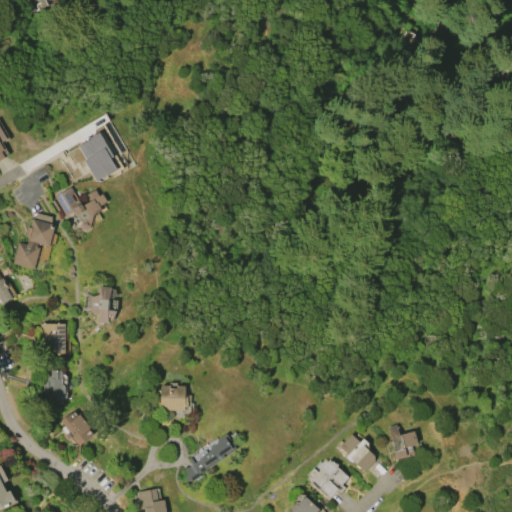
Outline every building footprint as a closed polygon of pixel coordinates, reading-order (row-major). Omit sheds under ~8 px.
[(29,13),(22,0),(52,0),(50,1),(51,3),(47,6),(46,3),(37,8),(37,9),(29,13)] [(117,169),(98,133),(76,145),(95,181),(117,169)] [(69,187),(73,193),(70,195),(76,206),(79,204),(80,206),(90,200),(86,194),(94,190),(97,196),(101,194),(105,202),(98,206),(100,210),(92,215),(88,228),(85,230),(80,228),(78,225),(79,224),(78,223),(80,222),(76,215),(73,216),(71,212),(64,216),(53,197),(69,187)] [(31,219),(53,225),(48,246),(36,244),(35,247),(38,247),(33,269),(12,263),(17,242),(26,244),(27,237),(23,236),(26,227),(29,228),(31,219)] [(0,278),(2,278),(7,287),(6,288),(11,298),(1,304),(0,302),(0,278)] [(98,286),(110,287),(108,310),(115,310),(114,316),(107,315),(106,323),(96,322),(97,312),(88,311),(88,308),(84,308),(84,297),(89,297),(97,294),(98,286)] [(63,323),(63,353),(39,353),(39,323),(63,323)] [(61,404),(46,404),(46,378),(47,378),(47,370),(60,370),(60,378),(61,378),(61,383),(64,386),(64,393),(61,395),(61,404)] [(160,385),(168,386),(168,388),(175,388),(175,386),(183,386),(183,395),(186,395),(186,402),(186,407),(183,407),(183,411),(158,409),(159,387),(160,387),(160,385)] [(72,410),(76,415),(78,414),(88,427),(86,428),(91,434),(78,444),(59,420),(72,410)] [(412,431),(415,444),(403,447),(405,456),(394,459),(386,427),(395,425),(397,435),(412,431)] [(225,433),(235,449),(205,469),(206,470),(202,473),(201,472),(198,474),(199,476),(191,481),(190,479),(186,482),(183,478),(185,472),(185,469),(189,466),(185,459),(189,456),(194,463),(200,458),(201,456),(208,451),(209,448),(220,441),(218,438),(225,433)] [(373,461),(363,472),(349,458),(350,457),(339,446),(350,434),(373,456),(373,461)] [(328,497),(309,479),(327,460),(329,462),(331,461),(334,463),(336,464),(334,466),(346,477),(338,485),(329,477),(326,480),(335,489),(328,497)] [(8,491),(13,501),(0,507),(0,484),(4,492),(8,491)] [(162,500),(163,511),(142,511),(142,509),(138,510),(135,493),(138,493),(138,491),(154,489),(156,501),(162,500)] [(317,510),(315,511),(290,511),(289,511),(294,506),(292,504),(295,502),(296,503),(301,498),(302,499),(304,497),(317,510)]
